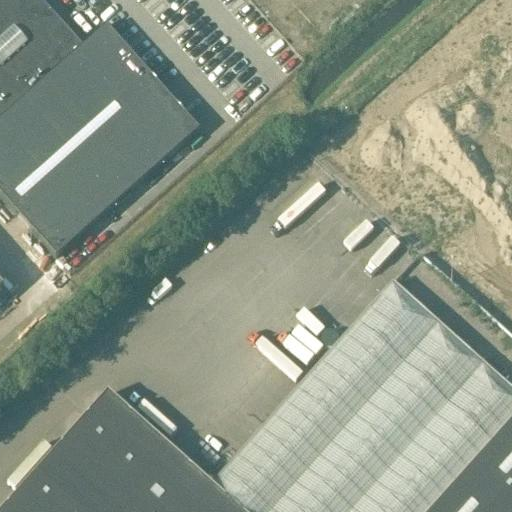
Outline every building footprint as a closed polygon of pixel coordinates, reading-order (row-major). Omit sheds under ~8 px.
[(0,0),(0,127),(83,53),(82,52),(35,0),(0,0)] [(83,53),(0,127),(0,200),(56,263),(201,134),(107,30),(82,52),(83,53)] [(335,231),(357,208),(327,180),(305,203),(335,231)] [(383,232),(361,257),(381,275),(403,251),(383,232)] [(511,511),(511,393),(393,287),(212,489),(108,396),(4,511),(511,511)]
